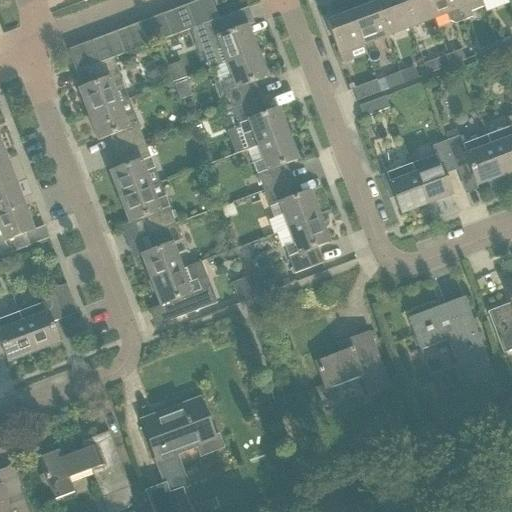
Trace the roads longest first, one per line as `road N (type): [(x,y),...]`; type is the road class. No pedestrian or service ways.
road 1 (residential): [(0,416),(121,368),(132,346),(42,101),(22,0)]
road 2 (residential): [(287,0),(387,260),(405,265),(511,224)]
